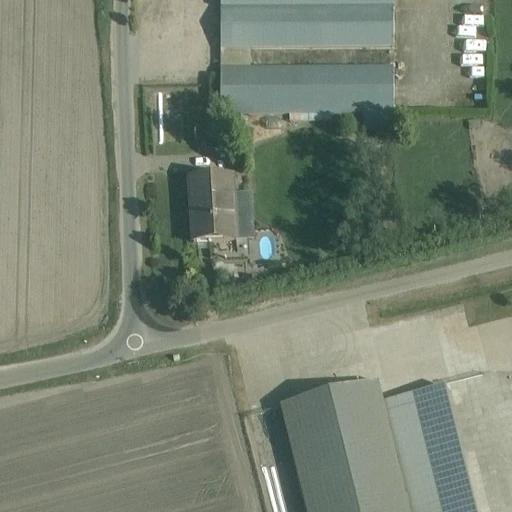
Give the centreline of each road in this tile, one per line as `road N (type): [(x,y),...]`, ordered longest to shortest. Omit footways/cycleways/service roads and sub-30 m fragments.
road 1 (unclassified): [(137,344),(511,256)]
road 2 (unclassified): [(137,344),(121,0)]
road 3 (unclassified): [(0,375),(137,344)]
